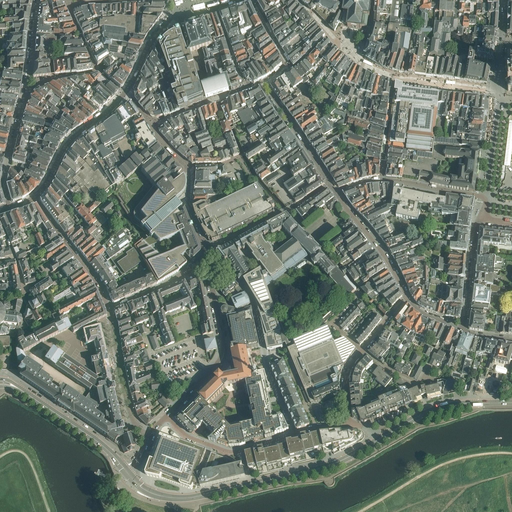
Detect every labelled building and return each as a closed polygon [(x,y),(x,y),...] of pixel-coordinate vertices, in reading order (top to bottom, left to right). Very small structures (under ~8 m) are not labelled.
[(15,0),(16,11),(30,10),(32,0),(15,0)] [(169,0),(171,2),(173,6),(173,11),(172,16),(168,19),(168,20),(169,25),(169,27),(171,33),(173,31),(178,30),(179,29),(178,24),(179,21),(180,20),(180,19),(182,12),(182,6),(182,5),(181,1),(180,0),(169,0)] [(270,11),(265,2),(264,0),(257,0),(264,12),(264,14),(270,11)] [(282,7),(280,1),(281,1),(280,0),(264,0),(265,2),(270,11),(276,7),(277,9),(278,11),(281,14),(283,17),(284,17),(287,21),(291,18),(289,17),(290,16),(286,12),(289,9),(285,5),(282,7)] [(295,2),(292,0),(290,0),(285,5),(289,9),(290,9),(289,8),(295,2)] [(312,0),(308,7),(312,10),(312,9),(313,11),(316,8),(317,5),(319,0),(312,0)] [(316,8),(314,11),(329,26),(335,16),(337,12),(339,9),(339,10),(341,7),(338,6),(339,2),(343,3),(343,0),(319,0),(317,5),(316,8)] [(345,0),(344,11),(343,12),(344,13),(343,21),(342,24),(348,25),(347,26),(349,27),(349,26),(360,28),(361,28),(362,26),(367,27),(368,16),(369,16),(369,14),(371,4),(371,2),(370,2),(370,0),(345,0)] [(382,0),(382,1),(381,5),(380,10),(385,11),(385,8),(386,8),(392,8),(392,0),(382,0)] [(392,0),(392,8),(391,12),(391,15),(390,22),(390,24),(394,24),(398,25),(400,10),(396,10),(397,0),(392,0)] [(407,21),(407,19),(408,7),(407,6),(405,6),(402,3),(402,0),(397,0),(396,10),(400,10),(398,25),(406,25),(406,21),(407,21)] [(416,30),(415,33),(421,34),(423,35),(424,33),(428,33),(434,34),(434,29),(427,28),(428,15),(427,15),(428,11),(431,11),(431,4),(429,4),(429,1),(428,1),(428,0),(420,0),(419,10),(419,11),(421,13),(421,14),(420,14),(419,22),(420,22),(420,24),(418,24),(418,31),(416,30)] [(451,35),(456,36),(457,30),(458,24),(458,20),(459,11),(460,3),(460,2),(459,0),(440,0),(439,12),(439,18),(435,18),(435,22),(434,29),(434,34),(434,36),(434,40),(433,39),(430,54),(429,54),(429,59),(435,59),(440,60),(442,61),(442,59),(445,59),(445,57),(446,53),(447,54),(450,38),(450,35),(451,35)] [(431,0),(431,4),(431,11),(435,11),(435,12),(439,12),(440,0),(431,0)] [(137,8),(136,13),(142,13),(142,14),(161,16),(163,10),(167,3),(167,2),(166,2),(151,3),(150,9),(143,9),(137,8)] [(289,9),(286,12),(290,16),(292,14),(299,6),(295,2),(289,8),(290,9),(289,9)] [(64,7),(62,3),(55,5),(50,6),(48,7),(48,12),(64,7)] [(245,5),(248,13),(249,13),(253,10),(250,3),(245,5)] [(239,18),(239,19),(240,21),(241,24),(239,24),(240,26),(239,26),(240,29),(241,31),(240,31),(242,36),(246,34),(248,34),(256,29),(254,25),(252,20),(251,20),(249,13),(248,13),(245,5),(235,9),(238,18),(239,18)] [(482,13),(482,14),(486,14),(493,14),(498,14),(499,5),(493,5),(488,5),(482,5),(482,13)] [(293,21),(296,18),(303,10),(299,6),(292,14),(290,16),(289,17),(291,18),(291,19),(293,21)] [(50,18),(50,16),(49,14),(48,12),(48,7),(39,7),(38,19),(45,20),(47,20),(51,20),(50,18)] [(48,12),(49,14),(50,16),(53,15),(67,12),(64,7),(48,12)] [(82,17),(84,22),(86,22),(87,24),(92,23),(93,22),(92,19),(88,7),(80,8),(82,13),(81,14),(82,17)] [(101,21),(101,18),(99,18),(96,18),(94,7),(88,7),(92,19),(93,22),(97,22),(99,21),(101,21)] [(270,11),(264,14),(266,18),(277,11),(276,10),(277,10),(277,9),(276,7),(270,11)] [(75,17),(81,14),(82,13),(80,8),(74,11),(73,13),(75,17)] [(380,10),(375,9),(374,14),(380,15),(382,16),(383,15),(388,15),(391,15),(391,12),(392,8),(386,8),(385,8),(385,11),(380,10)] [(232,19),(234,22),(235,27),(238,26),(238,27),(239,26),(240,26),(239,24),(241,24),(240,21),(239,19),(239,18),(238,18),(235,9),(229,10),(232,19)] [(4,18),(4,24),(6,24),(8,24),(27,22),(29,16),(30,10),(16,11),(15,11),(15,17),(8,18),(4,18)] [(222,21),(232,19),(229,10),(219,14),(222,21)] [(257,18),(253,10),(249,13),(251,20),(252,20),(257,18)] [(296,18),(293,21),(298,28),(300,26),(303,23),(305,22),(306,20),(309,15),(303,10),(296,18)] [(269,22),(279,16),(281,14),(278,11),(277,11),(266,18),(269,22)] [(343,15),(337,12),(335,16),(329,26),(335,31),(339,23),(340,20),(343,15)] [(283,17),(281,14),(279,16),(269,22),(268,22),(271,27),(281,20),(284,18),(283,17)] [(476,14),(476,17),(475,26),(475,27),(484,28),(497,29),(498,19),(498,14),(493,14),(486,14),(482,14),(476,14)] [(294,32),(298,36),(292,41),(293,42),(296,47),(298,45),(303,41),(307,38),(305,36),(304,35),(302,33),(306,30),(314,22),(309,15),(306,20),(305,22),(303,23),(300,26),(298,28),(294,32)] [(209,17),(213,29),(218,27),(214,16),(209,17)] [(130,18),(127,18),(123,18),(121,17),(115,17),(114,19),(107,20),(107,18),(101,18),(101,21),(99,21),(99,22),(99,24),(99,27),(99,28),(101,28),(101,27),(108,28),(115,29),(117,29),(125,30),(125,35),(129,36),(132,36),(137,37),(145,39),(145,38),(148,35),(149,33),(158,20),(156,20),(136,19),(130,18)] [(204,20),(211,40),(216,38),(215,34),(213,29),(209,17),(204,20)] [(252,20),(254,25),(256,29),(261,25),(257,18),(252,20)] [(284,18),(281,20),(271,27),(273,32),(285,23),(285,24),(287,22),(284,18)] [(238,26),(235,27),(234,22),(232,19),(222,21),(228,36),(239,32),(238,31),(239,30),(238,28),(238,27),(238,26)] [(294,32),(298,28),(293,21),(291,19),(287,22),(285,24),(285,23),(273,32),(276,38),(285,31),(285,32),(287,34),(290,31),(292,33),(294,32)] [(220,79),(219,77),(213,55),(220,53),(221,53),(218,44),(218,43),(214,44),(213,43),(212,43),(211,40),(204,20),(198,22),(198,21),(189,24),(189,25),(182,27),(183,28),(190,52),(203,48),(203,50),(206,60),(204,61),(210,82),(220,79)] [(28,22),(27,22),(8,24),(6,24),(6,29),(12,29),(13,30),(15,30),(15,35),(26,34),(28,22)] [(87,24),(86,22),(84,22),(78,25),(81,31),(88,27),(93,25),(93,22),(92,23),(87,24)] [(302,33),(304,35),(305,34),(306,35),(316,25),(314,22),(306,30),(302,33)] [(385,35),(386,32),(387,26),(379,24),(374,24),(374,23),(374,24),(373,30),(377,31),(377,32),(379,32),(379,34),(385,35)] [(83,35),(97,28),(99,27),(99,24),(93,25),(88,27),(81,31),(83,35)] [(388,33),(394,33),(394,35),(395,35),(395,38),(394,43),(393,46),(392,53),(390,61),(387,69),(392,71),(397,55),(398,51),(402,28),(399,28),(398,25),(394,24),(390,24),(389,24),(388,26),(388,33)] [(248,34),(246,34),(249,41),(251,40),(253,39),(252,37),(253,36),(263,30),(261,25),(256,29),(248,34)] [(307,38),(310,35),(318,28),(316,25),(306,35),(305,34),(304,35),(305,36),(307,38)] [(99,33),(99,28),(99,27),(97,28),(83,35),(84,39),(92,36),(99,33)] [(102,32),(102,35),(103,41),(101,41),(99,42),(101,45),(103,48),(108,48),(111,48),(111,47),(111,46),(112,42),(115,43),(119,43),(122,44),(127,45),(140,48),(142,44),(145,39),(137,37),(132,36),(129,36),(125,35),(125,30),(117,29),(115,29),(108,28),(101,27),(101,28),(102,32)] [(475,27),(474,34),(482,34),(484,34),(497,36),(497,29),(484,28),(475,27)] [(190,53),(190,52),(183,28),(180,29),(183,40),(188,54),(190,53)] [(300,48),(302,46),(304,48),(307,45),(306,44),(310,41),(321,31),(318,28),(310,35),(307,38),(303,41),(298,45),(300,47),(300,48)] [(397,55),(392,71),(399,72),(400,73),(405,53),(408,54),(408,51),(410,35),(411,30),(409,30),(402,28),(398,51),(397,55)] [(161,40),(159,44),(166,60),(166,62),(167,65),(170,73),(172,72),(173,77),(177,88),(172,90),(175,98),(180,110),(202,100),(203,100),(203,99),(204,98),(204,97),(203,96),(205,95),(204,90),(202,84),(201,84),(201,85),(200,85),(190,53),(188,54),(183,40),(180,29),(176,30),(173,31),(171,33),(170,33),(166,35),(164,38),(161,40)] [(266,35),(263,30),(253,36),(252,37),(253,39),(251,40),(252,42),(254,45),(255,44),(257,43),(255,41),(266,35)] [(224,37),(222,31),(219,31),(220,33),(215,34),(216,38),(217,40),(224,37)] [(240,31),(239,32),(228,36),(230,42),(243,37),(242,36),(240,31)] [(276,39),(280,45),(292,33),(290,31),(287,34),(285,32),(276,39)] [(321,31),(310,41),(306,44),(307,45),(311,50),(313,47),(318,42),(325,36),(321,31)] [(92,36),(84,39),(86,43),(97,40),(98,42),(99,42),(101,41),(103,41),(102,35),(102,32),(99,33),(92,36)] [(294,32),(292,33),(280,45),(283,49),(290,43),(292,41),(298,36),(294,32)] [(414,35),(414,39),(420,40),(420,41),(420,46),(417,59),(416,68),(414,75),(415,75),(425,76),(426,76),(427,65),(428,59),(429,59),(429,54),(430,54),(433,39),(427,39),(428,33),(424,33),(423,35),(421,34),(415,33),(414,35)] [(25,44),(26,34),(15,35),(10,35),(9,43),(7,43),(6,51),(25,50),(25,44)] [(230,42),(231,44),(232,47),(241,43),(243,42),(243,43),(248,41),(249,41),(246,34),(242,36),(243,37),(230,42)] [(255,44),(257,47),(269,39),(266,35),(255,41),(257,43),(255,44)] [(378,37),(371,36),(370,35),(368,42),(378,45),(379,39),(384,41),(384,38),(378,36),(378,37)] [(35,49),(35,53),(49,54),(51,54),(51,48),(54,48),(55,42),(56,42),(56,37),(36,36),(36,40),(36,44),(35,49)] [(70,37),(59,37),(59,43),(63,43),(63,44),(64,56),(64,61),(64,62),(74,62),(74,60),(72,60),(72,58),(70,58),(70,56),(74,56),(80,55),(86,55),(84,49),(82,49),(81,47),(83,47),(81,43),(80,41),(72,42),(70,37)] [(269,39),(257,47),(260,51),(263,49),(263,50),(273,44),(272,43),(270,40),(269,39)] [(409,57),(412,57),(411,60),(408,74),(414,75),(416,68),(417,59),(420,46),(420,41),(420,40),(414,39),(414,42),(411,42),(409,51),(408,56),(409,57)] [(248,52),(252,50),(253,50),(257,47),(255,44),(254,45),(252,42),(251,40),(249,41),(248,41),(243,43),(243,42),(241,43),(232,47),(234,53),(244,49),(246,48),(248,52)] [(321,55),(331,44),(327,40),(316,51),(321,55)] [(382,46),(381,48),(388,51),(388,50),(389,45),(390,43),(387,42),(384,41),(383,41),(382,46)] [(98,42),(88,47),(90,51),(101,45),(99,42),(98,42)] [(126,51),(138,53),(140,48),(127,45),(122,44),(119,43),(115,43),(112,42),(111,46),(111,47),(111,48),(124,50),(125,49),(127,49),(126,51)] [(293,49),(296,47),(293,42),(289,46),(283,50),(285,53),(291,49),(292,50),(293,49)] [(364,55),(364,56),(364,57),(365,57),(365,58),(366,58),(375,64),(379,54),(379,53),(381,48),(382,46),(378,45),(368,42),(368,43),(364,53),(364,54),(364,55)] [(495,46),(484,44),(484,45),(483,45),(483,44),(478,42),(476,49),(470,48),(470,51),(476,52),(474,61),(476,62),(476,60),(475,60),(476,58),(491,61),(495,46)] [(386,55),(382,67),(387,69),(390,61),(392,53),(393,46),(394,43),(393,43),(393,44),(390,43),(389,45),(388,50),(388,51),(386,55)] [(166,62),(166,60),(159,44),(157,48),(156,48),(158,52),(163,61),(165,64),(166,66),(167,65),(166,62)] [(260,53),(262,55),(264,58),(275,48),(273,45),(273,44),(263,50),(263,49),(260,51),(260,53)] [(334,48),(331,44),(321,55),(325,59),(334,48)] [(467,67),(464,81),(487,85),(490,66),(473,63),(474,61),(476,52),(470,51),(461,49),(461,48),(461,47),(461,46),(460,46),(460,45),(459,45),(458,44),(457,44),(456,44),(455,45),(454,45),(454,46),(453,46),(453,47),(453,48),(452,53),(460,55),(469,56),(468,62),(467,67)] [(101,45),(90,51),(91,54),(97,51),(103,48),(101,45)] [(300,47),(298,45),(296,47),(293,49),(292,50),(291,49),(285,53),(287,56),(295,50),(300,47)] [(300,48),(302,50),(302,51),(305,55),(308,53),(304,48),(302,46),(300,48)] [(300,47),(295,50),(287,56),(290,60),(300,53),(302,51),(302,50),(300,48),(300,47)] [(103,48),(97,51),(91,54),(94,60),(106,53),(107,57),(108,55),(108,48),(103,48)] [(108,55),(107,57),(108,59),(115,60),(119,61),(125,64),(126,62),(134,63),(136,58),(138,53),(126,51),(127,49),(125,49),(124,50),(111,48),(108,48),(108,55)] [(165,72),(166,75),(166,76),(170,85),(172,90),(177,88),(173,77),(172,72),(170,73),(167,65),(166,66),(165,64),(163,61),(158,52),(156,48),(153,53),(162,66),(163,67),(165,72)] [(236,58),(249,53),(248,52),(246,48),(244,49),(234,53),(236,58)] [(261,65),(263,64),(277,53),(275,48),(264,58),(265,60),(263,61),(262,61),(262,60),(259,62),(261,65)] [(318,66),(317,66),(320,70),(322,71),(325,68),(327,66),(328,64),(329,63),(339,52),(338,51),(338,50),(336,48),(336,49),(334,48),(325,59),(324,60),(323,60),(321,63),(320,64),(318,66)] [(228,50),(221,53),(220,53),(222,59),(230,56),(229,51),(228,51),(228,50)] [(254,56),(255,56),(252,50),(248,52),(249,53),(250,59),(238,64),(240,70),(245,67),(248,67),(253,64),(251,60),(255,58),(254,56)] [(317,59),(321,63),(323,60),(324,60),(325,59),(321,55),(316,51),(315,52),(318,55),(318,56),(319,57),(317,59)] [(263,79),(265,78),(267,77),(257,63),(258,58),(262,55),(260,53),(259,54),(258,52),(255,53),(256,55),(255,56),(254,56),(255,58),(251,60),(253,64),(263,79)] [(318,66),(320,64),(321,63),(317,59),(319,57),(318,56),(318,55),(315,52),(310,57),(314,62),(318,66)] [(316,85),(312,90),(312,91),(314,94),(316,92),(317,93),(324,85),(320,81),(324,76),(328,71),(329,70),(330,68),(331,67),(332,66),(342,54),(339,52),(329,63),(328,64),(327,66),(325,68),(322,71),(318,77),(316,80),(313,82),(316,85)] [(34,64),(49,65),(49,54),(35,53),(34,64)] [(100,63),(103,62),(108,59),(107,57),(106,53),(94,60),(97,66),(100,63)] [(156,67),(156,68),(157,68),(158,69),(159,72),(160,74),(165,72),(163,67),(162,66),(153,53),(150,59),(153,63),(156,67)] [(236,58),(238,64),(250,59),(249,53),(236,58)] [(266,68),(267,67),(269,66),(270,67),(274,63),(279,57),(277,53),(263,64),(266,68)] [(300,53),(290,60),(293,65),(297,62),(297,61),(300,59),(302,57),(300,53)] [(379,54),(375,64),(377,64),(378,65),(379,66),(381,67),(382,67),(386,55),(379,53),(379,54)] [(446,62),(443,78),(453,79),(458,58),(451,57),(452,55),(447,54),(446,53),(445,57),(445,59),(446,59),(446,62)] [(342,72),(349,61),(342,54),(332,66),(331,67),(330,68),(329,70),(324,76),(327,78),(329,75),(330,76),(326,82),(333,87),(335,85),(338,87),(339,86),(340,83),(340,84),(343,78),(343,77),(340,75),(342,72)] [(261,65),(259,62),(262,60),(264,58),(262,55),(258,58),(257,63),(267,77),(270,74),(266,68),(263,64),(261,65)] [(458,66),(455,79),(459,80),(462,66),(467,67),(468,62),(469,56),(460,55),(458,66)] [(4,69),(4,70),(8,71),(13,71),(13,66),(14,67),(15,66),(15,65),(18,64),(23,64),(24,57),(8,58),(7,58),(7,62),(7,64),(7,69),(4,69)] [(310,57),(306,60),(312,67),(313,67),(314,69),(317,66),(318,66),(314,62),(310,57)] [(113,64),(108,59),(103,62),(108,68),(113,64)] [(108,68),(103,73),(107,77),(116,68),(119,64),(122,66),(124,68),(131,71),(134,63),(126,62),(125,64),(119,61),(115,60),(108,59),(113,64),(108,68)] [(155,74),(156,76),(160,74),(159,72),(158,69),(157,68),(156,68),(156,67),(153,63),(150,59),(148,63),(148,64),(155,73),(155,74)] [(428,59),(427,65),(426,76),(431,77),(435,59),(429,59),(428,59)] [(440,60),(435,59),(431,77),(437,77),(440,60)] [(446,59),(445,59),(442,59),(442,61),(440,60),(437,77),(443,78),(446,62),(446,59)] [(77,60),(74,60),(74,62),(75,62),(76,73),(80,72),(84,72),(92,70),(92,69),(91,65),(85,65),(85,66),(80,67),(79,67),(78,67),(78,66),(79,66),(78,63),(77,60)] [(302,64),(310,73),(312,75),(314,77),(316,80),(318,77),(317,77),(322,71),(320,70),(317,66),(314,69),(313,67),(312,67),(306,60),(302,64)] [(352,63),(349,61),(342,72),(340,75),(343,77),(346,74),(352,63)] [(69,70),(71,70),(71,73),(76,72),(76,73),(75,62),(74,62),(64,62),(65,73),(70,73),(69,70)] [(346,74),(343,77),(343,78),(340,84),(340,83),(339,86),(342,88),(344,85),(345,83),(346,82),(347,80),(355,65),(352,63),(346,74)] [(49,71),(49,65),(34,64),(33,77),(50,75),(49,71)] [(124,68),(122,66),(119,64),(116,68),(118,71),(119,69),(129,75),(131,71),(124,68)] [(154,81),(156,84),(158,86),(157,87),(159,91),(161,93),(163,92),(164,91),(162,88),(159,81),(158,80),(155,74),(155,73),(148,64),(146,68),(154,81)] [(245,67),(249,73),(251,72),(258,82),(263,79),(253,64),(248,67),(245,67)] [(302,64),(298,67),(308,78),(310,80),(311,79),(313,82),(316,80),(314,77),(312,75),(310,73),(302,64)] [(351,84),(359,68),(355,65),(347,80),(346,82),(345,83),(344,85),(342,88),(337,99),(344,102),(349,88),(351,84)] [(225,69),(226,75),(235,72),(233,67),(225,69)] [(293,70),(302,79),(304,82),(303,82),(305,84),(306,83),(312,90),(316,85),(313,82),(311,79),(310,80),(308,78),(298,67),(293,70)] [(116,76),(117,74),(119,72),(118,71),(116,68),(107,77),(111,80),(116,76)] [(154,81),(146,68),(142,75),(152,90),(157,87),(158,86),(156,84),(154,81)] [(349,88),(344,102),(348,104),(349,104),(349,103),(351,103),(352,100),(353,96),(355,90),(356,86),(362,70),(359,68),(351,84),(349,88)] [(127,79),(129,75),(119,69),(118,71),(119,72),(117,74),(122,78),(123,76),(127,79)] [(302,89),(299,91),(301,94),(305,92),(307,95),(312,91),(312,90),(306,83),(305,84),(303,82),(304,82),(302,79),(293,70),(289,73),(302,89)] [(367,73),(362,70),(356,86),(355,90),(359,92),(360,92),(360,91),(361,89),(367,73)] [(170,85),(166,76),(166,75),(165,72),(160,74),(162,79),(162,80),(165,87),(170,85)] [(238,77),(235,72),(226,75),(229,81),(238,77)] [(247,80),(254,83),(258,82),(251,72),(249,73),(243,75),(247,80)] [(294,89),(296,92),(298,96),(301,94),(299,91),(302,89),(289,73),(285,76),(294,89)] [(360,91),(360,92),(358,98),(354,111),(359,113),(362,114),(363,108),(363,104),(365,98),(366,97),(367,93),(372,76),(367,73),(361,89),(360,91)] [(2,74),(2,76),(1,80),(21,83),(22,77),(3,74),(2,74)] [(94,83),(95,82),(100,77),(97,74),(90,76),(94,83)] [(124,84),(127,79),(123,76),(122,78),(117,74),(116,76),(119,79),(118,81),(124,84)] [(154,97),(156,96),(152,90),(142,75),(140,80),(150,94),(154,97)] [(206,99),(224,93),(229,91),(231,90),(232,90),(231,86),(229,81),(226,75),(219,77),(220,79),(210,82),(206,83),(206,82),(205,82),(206,83),(202,84),(204,90),(205,95),(206,99)] [(90,76),(84,77),(87,82),(91,85),(92,85),(94,83),(90,76)] [(120,87),(121,87),(124,84),(118,81),(119,79),(116,76),(111,80),(120,87)] [(288,88),(292,94),(296,92),(294,89),(285,76),(281,79),(288,88)] [(368,109),(370,101),(370,99),(371,96),(374,86),(376,78),(372,76),(367,93),(366,97),(365,98),(363,104),(363,108),(365,109),(365,110),(366,110),(367,109),(368,109)] [(87,82),(84,77),(75,78),(74,78),(87,88),(90,90),(92,92),(96,88),(95,88),(92,85),(91,85),(87,82)] [(95,88),(98,84),(99,85),(100,84),(100,85),(103,87),(104,89),(109,84),(100,77),(95,82),(94,83),(92,85),(95,88)] [(229,81),(231,86),(241,82),(238,77),(229,81)] [(370,99),(370,101),(375,102),(376,98),(376,97),(377,96),(381,79),(376,77),(376,78),(374,86),(371,96),(370,99)] [(74,78),(68,80),(71,82),(70,83),(75,87),(77,89),(78,88),(83,92),(86,94),(90,90),(87,88),(74,78)] [(292,94),(288,88),(281,79),(277,82),(283,90),(285,93),(286,94),(288,97),(292,94)] [(376,97),(376,98),(382,100),(382,98),(382,97),(383,94),(384,89),(386,80),(381,79),(377,96),(376,97)] [(0,86),(0,87),(8,88),(20,89),(21,83),(8,81),(1,80),(0,84),(0,86)] [(68,80),(60,81),(67,87),(70,89),(68,93),(70,94),(71,93),(75,87),(70,83),(71,82),(68,80)] [(137,85),(137,86),(141,90),(139,93),(145,99),(150,94),(140,80),(138,81),(137,83),(137,85)] [(172,90),(170,85),(165,87),(162,80),(159,81),(162,88),(164,91),(163,92),(164,94),(163,95),(165,101),(165,102),(167,106),(170,114),(176,112),(171,99),(175,98),(172,90)] [(386,80),(384,89),(383,94),(389,95),(391,85),(391,81),(386,80)] [(67,87),(60,81),(55,83),(62,89),(64,90),(68,93),(70,89),(67,87)] [(277,82),(274,84),(280,92),(283,90),(277,82)] [(55,83),(49,85),(59,93),(62,89),(55,83)] [(103,87),(100,85),(100,84),(99,85),(98,84),(95,88),(96,88),(97,89),(110,100),(114,97),(114,96),(104,89),(103,87)] [(104,89),(114,96),(118,92),(109,84),(104,89)] [(274,84),(271,86),(276,94),(280,92),(274,84)] [(59,93),(49,85),(44,87),(54,95),(60,100),(62,99),(63,97),(59,93)] [(407,144),(406,148),(431,152),(433,136),(434,137),(434,136),(435,134),(437,117),(438,109),(437,109),(439,93),(431,91),(414,89),(413,89),(410,88),(409,87),(407,87),(406,87),(402,87),(398,85),(397,85),(396,91),(394,107),(394,109),(395,110),(394,112),(393,112),(393,113),(393,120),(392,120),(393,121),(393,124),(392,124),(392,125),(391,133),(391,134),(392,134),(391,137),(390,137),(390,138),(390,142),(392,142),(393,142),(404,144),(404,143),(406,133),(408,133),(407,144)] [(136,99),(136,100),(140,104),(145,99),(139,93),(141,90),(137,86),(135,92),(135,93),(136,98),(136,99)] [(47,96),(48,97),(49,98),(52,100),(57,104),(59,105),(61,103),(64,105),(65,104),(62,101),(60,100),(54,95),(44,87),(38,89),(47,96)] [(98,104),(92,99),(86,94),(83,92),(78,88),(77,89),(75,87),(71,93),(70,94),(73,96),(78,100),(81,101),(82,99),(89,104),(90,103),(91,104),(98,111),(102,107),(98,104)] [(252,90),(255,98),(263,94),(259,87),(252,90)] [(92,92),(93,93),(106,104),(110,100),(97,89),(96,88),(92,92)] [(44,101),(47,98),(47,96),(38,89),(34,92),(43,100),(44,101)] [(73,96),(70,94),(68,93),(64,90),(62,89),(59,93),(63,97),(64,96),(70,100),(77,105),(91,117),(95,113),(87,106),(82,102),(81,101),(78,100),(73,96)] [(98,104),(102,107),(106,104),(93,93),(92,92),(90,90),(86,94),(92,99),(98,104)] [(43,100),(34,92),(30,97),(39,103),(40,104),(41,104),(42,105),(45,107),(47,104),(47,103),(46,102),(45,101),(44,101),(43,100)] [(247,108),(252,105),(250,101),(251,101),(247,92),(243,94),(247,108)] [(292,94),(288,97),(281,102),(283,104),(284,106),(287,104),(297,97),(298,96),(296,92),(292,94)] [(298,96),(297,97),(287,104),(284,106),(287,110),(308,96),(307,95),(305,92),(301,94),(298,96)] [(278,97),(281,102),(288,97),(286,94),(285,93),(278,97)] [(438,111),(437,116),(442,117),(442,116),(447,117),(449,104),(451,95),(439,93),(437,109),(438,109),(438,111)] [(0,101),(16,102),(18,96),(7,95),(0,95),(0,94),(0,101)] [(143,108),(144,108),(147,104),(154,97),(150,94),(146,98),(145,99),(140,104),(139,104),(140,104),(139,105),(143,108)] [(243,94),(238,96),(242,111),(247,108),(243,94)] [(251,101),(250,101),(252,105),(265,98),(263,94),(255,98),(251,101)] [(162,110),(163,115),(164,116),(170,114),(167,106),(165,102),(165,101),(163,95),(157,97),(160,101),(158,103),(159,105),(160,107),(162,110)] [(459,122),(453,121),(454,112),(456,104),(456,95),(451,95),(449,104),(447,117),(446,122),(453,123),(452,126),(452,127),(452,129),(456,129),(456,126),(458,126),(457,130),(458,130),(462,130),(464,131),(482,133),(485,133),(486,127),(469,125),(469,121),(467,121),(465,119),(459,118),(459,121),(459,122)] [(454,112),(453,118),(457,119),(456,121),(457,121),(459,121),(459,118),(459,115),(460,111),(460,110),(462,95),(456,95),(456,104),(454,112)] [(156,96),(154,97),(147,104),(144,108),(143,108),(146,112),(153,106),(155,104),(155,103),(157,102),(158,103),(160,101),(157,97),(156,96)] [(239,112),(242,111),(238,96),(233,98),(238,112),(239,112)] [(290,114),(311,101),(308,96),(287,110),(290,114)] [(330,100),(327,105),(332,108),(334,104),(335,103),(334,102),(336,98),(333,96),(332,98),(330,100)] [(459,115),(459,118),(465,119),(466,115),(467,109),(468,108),(468,104),(469,103),(470,96),(466,96),(465,104),(464,107),(463,107),(463,110),(462,115),(459,115)] [(468,108),(467,109),(478,110),(479,97),(470,96),(469,103),(468,104),(468,108)] [(40,104),(39,103),(30,97),(28,103),(30,104),(37,108),(43,111),(43,110),(44,108),(45,107),(42,105),(41,104),(40,104)] [(180,110),(175,98),(171,99),(176,112),(180,110)] [(237,112),(238,112),(233,98),(227,101),(232,121),(233,123),(240,120),(236,112),(237,112)] [(269,103),(265,98),(252,105),(247,108),(242,111),(239,112),(238,112),(237,112),(239,117),(242,122),(261,110),(269,105),(269,103)] [(376,98),(375,102),(375,104),(378,104),(377,106),(380,107),(381,103),(388,104),(389,99),(382,98),(382,100),(376,98)] [(74,109),(87,120),(91,117),(77,105),(70,100),(69,101),(67,104),(70,106),(72,107),(74,109)] [(0,107),(14,110),(16,102),(0,101),(0,107)] [(222,102),(221,103),(228,121),(228,122),(232,121),(227,101),(222,102)] [(305,111),(306,110),(314,105),(311,101),(290,114),(293,118),(305,111)] [(375,102),(370,101),(368,109),(368,110),(367,115),(366,121),(370,123),(371,117),(373,112),(373,111),(375,104),(375,102)] [(162,110),(160,107),(159,105),(158,103),(157,102),(155,103),(155,104),(153,106),(155,108),(155,109),(157,109),(157,111),(153,114),(152,114),(150,115),(150,116),(151,116),(151,117),(152,117),(153,117),(156,118),(163,115),(162,110)] [(26,108),(39,115),(41,116),(45,117),(47,113),(47,112),(43,110),(43,111),(37,108),(30,104),(28,103),(26,108)] [(65,104),(64,105),(65,105),(69,108),(71,109),(73,111),(70,114),(83,123),(87,120),(74,109),(72,107),(70,106),(67,104),(66,103),(65,104)] [(90,103),(89,104),(87,106),(95,113),(98,111),(91,104),(90,103)] [(130,112),(130,111),(135,109),(130,103),(129,103),(127,104),(126,105),(130,112)] [(331,113),(333,111),(335,109),(332,108),(327,105),(325,103),(324,104),(331,113)] [(58,117),(61,120),(75,129),(78,126),(59,112),(55,108),(54,108),(49,104),(46,109),(58,117)] [(377,106),(378,104),(375,104),(373,111),(373,112),(386,115),(387,110),(387,109),(380,107),(377,106)] [(131,123),(133,122),(135,121),(134,118),(130,112),(126,105),(123,108),(131,123)] [(216,105),(211,106),(215,120),(216,124),(220,122),(216,105)] [(248,130),(257,124),(275,113),(269,105),(261,110),(242,122),(244,125),(248,130)] [(317,108),(314,105),(306,110),(305,111),(293,118),(296,122),(302,118),(303,118),(306,116),(309,114),(314,110),(317,108)] [(149,115),(150,115),(152,114),(153,114),(157,111),(157,109),(155,109),(155,108),(153,106),(146,112),(149,115)] [(215,120),(211,106),(207,108),(211,121),(212,125),(216,124),(215,120)] [(0,150),(4,152),(7,141),(8,136),(9,131),(10,125),(12,120),(13,115),(14,110),(0,107),(0,150)] [(44,118),(46,118),(45,117),(41,116),(39,115),(26,108),(25,113),(40,119),(41,119),(42,118),(44,119),(44,118)] [(58,117),(46,109),(44,108),(43,110),(47,112),(47,113),(45,117),(46,118),(52,121),(71,132),(75,129),(61,120),(58,117)] [(78,126),(83,123),(70,114),(62,108),(59,112),(78,126)] [(123,123),(125,125),(127,124),(127,125),(131,123),(123,108),(117,112),(123,123)] [(212,125),(211,121),(207,108),(202,110),(208,126),(212,125)] [(130,112),(134,118),(134,117),(139,114),(135,109),(130,111),(130,112)] [(345,114),(339,112),(335,109),(333,111),(340,116),(341,115),(344,120),(334,125),(332,121),(330,123),(320,129),(306,138),(310,143),(324,135),(331,131),(339,127),(341,125),(346,125),(348,114),(345,114)] [(186,115),(189,120),(193,118),(194,118),(197,117),(202,115),(201,110),(196,112),(196,111),(191,113),(186,115)] [(303,118),(302,118),(296,122),(303,132),(316,123),(318,122),(314,116),(316,114),(314,110),(309,114),(306,116),(303,118)] [(123,123),(117,112),(113,116),(120,127),(124,134),(128,131),(125,125),(123,123)] [(386,115),(373,112),(371,117),(385,122),(386,115)] [(25,113),(24,116),(36,122),(39,122),(40,119),(25,113)] [(278,118),(275,113),(257,124),(248,130),(247,130),(251,136),(267,126),(278,118)] [(316,123),(303,132),(306,138),(320,129),(330,123),(327,119),(330,117),(329,114),(326,116),(324,118),(318,122),(316,123)] [(179,131),(186,129),(187,130),(189,134),(195,131),(194,130),(193,128),(193,127),(189,120),(186,115),(180,117),(178,118),(176,119),(172,120),(178,129),(179,131)] [(202,150),(207,148),(207,150),(208,151),(209,154),(210,153),(214,152),(213,150),(212,148),(212,147),(209,137),(205,123),(202,115),(197,117),(194,118),(195,122),(197,121),(198,126),(200,126),(201,129),(203,133),(195,136),(198,146),(201,145),(202,150)] [(487,116),(466,115),(465,119),(467,121),(469,121),(487,123),(487,116)] [(24,116),(22,123),(32,126),(38,128),(39,122),(36,122),(24,116)] [(120,127),(113,116),(104,122),(127,160),(134,154),(135,153),(124,134),(120,127)] [(385,122),(371,117),(370,123),(385,128),(385,122)] [(127,124),(125,125),(128,131),(144,123),(141,118),(135,121),(133,122),(131,123),(127,125),(127,124)] [(270,146),(290,133),(286,128),(278,118),(267,126),(251,136),(248,139),(251,144),(253,143),(254,143),(258,140),(261,144),(262,143),(266,149),(270,146)] [(349,118),(347,123),(348,123),(353,124),(353,126),(354,126),(355,125),(354,125),(356,120),(349,118)] [(43,130),(63,139),(71,132),(52,121),(47,130),(42,128),(44,123),(41,121),(41,119),(40,119),(39,122),(38,128),(43,130)] [(178,129),(172,120),(168,123),(174,130),(176,133),(179,131),(178,129)] [(228,121),(220,124),(224,136),(232,133),(229,124),(228,122),(228,121)] [(114,151),(121,164),(121,165),(126,161),(127,160),(104,122),(100,125),(109,143),(112,147),(114,151)] [(22,123),(21,126),(35,130),(37,131),(38,128),(32,126),(22,123)] [(128,131),(124,134),(135,153),(134,154),(135,156),(138,159),(147,151),(148,150),(156,143),(153,139),(154,139),(154,138),(154,137),(154,136),(153,136),(152,136),(151,136),(147,130),(144,123),(141,124),(128,131)] [(160,129),(159,130),(160,132),(164,136),(164,137),(170,133),(174,130),(168,123),(165,126),(161,128),(160,129)] [(100,125),(93,130),(101,144),(105,151),(107,153),(110,151),(111,153),(114,151),(112,147),(109,143),(100,125)] [(369,125),(368,129),(367,131),(369,132),(370,132),(377,134),(378,128),(373,127),(373,126),(372,126),(371,125),(369,125)] [(21,126),(20,129),(32,132),(34,133),(36,134),(41,136),(41,135),(42,136),(43,133),(42,133),(37,131),(35,130),(21,126)] [(45,134),(44,137),(59,143),(63,139),(43,130),(38,128),(37,131),(42,133),(43,133),(45,134)] [(20,129),(18,135),(28,138),(31,139),(31,137),(31,136),(32,132),(20,129)] [(452,129),(451,135),(450,139),(457,140),(460,140),(480,143),(484,143),(485,138),(467,136),(457,135),(455,135),(456,129),(452,129)] [(93,130),(88,134),(102,157),(110,170),(110,171),(121,164),(114,151),(111,153),(110,151),(107,153),(105,151),(101,144),(93,130)] [(164,137),(165,138),(168,141),(177,135),(176,133),(174,130),(170,133),(164,137)] [(341,133),(337,137),(338,138),(343,136),(343,140),(343,141),(344,143),(347,144),(348,143),(360,147),(364,148),(365,145),(366,143),(365,143),(367,137),(365,136),(360,135),(348,131),(345,130),(344,130),(342,133),(341,133)] [(458,130),(457,130),(457,135),(467,136),(485,138),(485,133),(482,133),(464,131),(462,130),(458,130)] [(383,137),(377,134),(370,132),(369,132),(367,131),(366,132),(366,134),(365,136),(367,137),(382,141),(383,137)] [(179,143),(183,140),(179,133),(177,135),(168,141),(174,147),(179,143)] [(217,148),(228,144),(229,146),(233,156),(240,153),(232,133),(225,136),(219,138),(219,137),(212,140),(215,147),(216,146),(217,148)] [(270,146),(266,149),(261,152),(264,156),(266,155),(267,154),(273,151),(274,150),(293,137),(290,133),(270,146)] [(31,137),(31,139),(57,148),(59,143),(44,137),(41,136),(36,134),(35,137),(31,136),(31,137)] [(97,160),(105,172),(113,185),(116,183),(116,182),(110,172),(110,171),(110,170),(102,157),(88,134),(82,138),(92,153),(94,156),(97,160)] [(29,144),(30,142),(28,141),(28,138),(18,135),(17,140),(25,143),(29,144)] [(326,138),(324,135),(310,143),(315,151),(327,143),(325,139),(326,138)] [(186,145),(193,142),(189,136),(183,140),(186,144),(186,145)] [(296,141),(293,137),(274,150),(277,155),(296,141)] [(319,156),(330,150),(333,148),(342,142),(341,141),(340,142),(337,137),(327,143),(315,151),(319,156)] [(368,143),(381,148),(382,141),(367,137),(365,143),(366,143),(365,145),(367,146),(368,143)] [(78,142),(88,153),(90,156),(91,155),(92,155),(93,157),(94,156),(92,153),(82,138),(78,142)] [(30,142),(29,144),(33,145),(55,153),(57,148),(31,139),(30,142)] [(13,156),(12,161),(22,164),(24,165),(26,159),(25,159),(27,154),(25,154),(23,153),(24,148),(24,147),(25,143),(17,140),(14,151),(13,156)] [(186,144),(183,140),(179,143),(174,147),(178,151),(178,152),(183,147),(186,144)] [(245,155),(248,160),(261,152),(266,149),(262,143),(261,144),(258,140),(254,143),(257,147),(245,155)] [(277,155),(274,157),(268,161),(268,162),(271,166),(299,147),(296,141),(277,155)] [(94,156),(93,157),(92,155),(91,155),(90,156),(88,153),(78,142),(74,145),(88,158),(92,163),(98,171),(110,187),(113,185),(105,172),(97,160),(94,156)] [(184,157),(190,151),(196,148),(196,146),(195,145),(193,142),(186,145),(186,144),(183,147),(178,152),(184,157)] [(333,148),(330,150),(319,156),(322,162),(335,154),(336,154),(333,150),(344,143),(343,142),(342,142),(333,148)] [(29,144),(25,143),(24,147),(24,148),(52,158),(55,153),(33,145),(29,144)] [(160,165),(168,157),(156,143),(148,150),(147,151),(160,165)] [(367,146),(366,148),(366,149),(381,154),(381,148),(368,143),(367,146)] [(74,145),(71,150),(86,163),(95,174),(98,171),(92,163),(88,158),(74,145)] [(303,152),(299,147),(271,166),(275,171),(276,170),(283,165),(303,152)] [(450,178),(449,187),(449,188),(474,192),(476,178),(477,174),(479,152),(480,148),(479,148),(480,148),(471,147),(470,151),(446,149),(446,151),(445,151),(443,152),(443,154),(444,156),(445,156),(445,157),(452,158),(462,159),(461,167),(459,167),(458,177),(451,176),(450,177),(458,178),(458,179),(450,178)] [(23,153),(25,154),(27,154),(27,155),(49,163),(52,158),(24,148),(23,153)] [(204,163),(201,155),(196,148),(190,151),(184,157),(185,157),(187,160),(192,164),(203,163),(204,163)] [(389,148),(389,153),(407,156),(416,157),(418,151),(408,150),(408,151),(389,148)] [(358,152),(357,154),(358,154),(358,155),(364,156),(365,157),(372,158),(374,159),(380,160),(381,155),(368,151),(363,149),(361,153),(359,152),(358,152)] [(71,150),(68,154),(80,164),(82,167),(86,163),(71,150)] [(264,156),(262,158),(265,163),(268,161),(274,157),(271,153),(275,151),(274,150),(273,151),(267,154),(266,155),(264,156)] [(171,185),(166,179),(169,176),(165,172),(160,165),(147,151),(138,159),(135,156),(118,170),(125,179),(140,167),(142,170),(141,171),(153,186),(135,209),(134,211),(134,213),(134,216),(135,218),(137,219),(142,224),(141,225),(143,228),(145,225),(152,234),(149,236),(150,237),(143,241),(142,239),(134,246),(143,261),(151,274),(157,284),(164,280),(178,272),(178,271),(186,265),(180,258),(184,254),(190,260),(198,253),(198,252),(199,252),(199,251),(199,250),(199,249),(199,248),(183,209),(182,209),(180,207),(181,207),(181,206),(180,207),(175,201),(176,200),(175,200),(174,200),(179,196),(181,194),(182,193),(183,191),(184,189),(184,187),(184,184),(184,182),(184,180),(183,178),(182,176),(171,185)] [(211,162),(210,159),(209,156),(209,154),(208,151),(201,155),(204,163),(211,162)] [(219,157),(220,162),(221,162),(226,160),(230,158),(227,151),(223,152),(223,151),(218,153),(219,157)] [(306,157),(303,152),(283,165),(283,166),(288,163),(294,171),(289,175),(292,178),(293,178),(293,179),(311,166),(306,157)] [(210,159),(211,162),(218,162),(220,162),(219,157),(218,158),(215,158),(214,154),(211,156),(210,153),(209,154),(209,156),(210,159)] [(418,158),(416,157),(407,156),(389,153),(388,158),(398,159),(399,159),(402,160),(417,162),(418,158)] [(27,155),(27,154),(25,159),(26,159),(28,160),(27,161),(47,168),(49,163),(27,155)] [(68,154),(65,158),(79,169),(79,170),(82,167),(80,164),(68,154)] [(322,162),(325,166),(338,158),(335,154),(322,162)] [(339,157),(338,158),(325,166),(328,171),(330,175),(331,175),(346,167),(346,166),(344,167),(341,161),(342,161),(347,158),(344,154),(339,157)] [(170,158),(168,157),(160,165),(165,172),(174,162),(170,158)] [(65,158),(62,164),(98,198),(101,195),(110,187),(98,171),(95,174),(86,163),(82,167),(84,169),(81,172),(79,170),(79,169),(65,158)] [(254,170),(257,175),(266,169),(263,164),(264,163),(261,158),(258,161),(261,165),(257,168),(256,168),(254,170)] [(359,159),(356,160),(357,165),(358,169),(357,169),(360,180),(367,178),(365,168),(365,164),(360,165),(359,159)] [(342,177),(349,173),(350,173),(352,172),(352,171),(354,170),(353,167),(352,166),(357,165),(356,160),(351,163),(351,164),(347,166),(346,166),(346,167),(331,175),(334,180),(342,177)] [(47,168),(27,161),(26,165),(30,166),(30,168),(45,173),(47,168)] [(181,169),(174,162),(165,172),(169,176),(171,179),(178,173),(181,169)] [(24,179),(28,184),(33,190),(39,184),(25,176),(26,175),(23,174),(24,171),(24,170),(26,165),(24,165),(22,164),(17,174),(17,173),(16,174),(18,176),(19,175),(21,178),(23,179),(24,179)] [(62,164),(59,169),(76,187),(84,196),(86,197),(92,204),(96,208),(98,206),(101,203),(101,202),(99,200),(99,199),(98,198),(62,164)] [(26,165),(24,170),(24,171),(27,173),(42,179),(45,173),(30,168),(30,166),(26,165)] [(216,179),(215,178),(215,176),(218,176),(218,177),(220,177),(221,176),(221,175),(227,174),(225,165),(221,166),(220,166),(221,172),(218,172),(197,174),(196,177),(196,183),(195,189),(212,189),(212,184),(214,184),(216,182),(216,179)] [(316,174),(311,166),(293,179),(284,185),(295,201),(296,202),(301,200),(324,184),(320,179),(317,174),(316,174)] [(266,169),(257,175),(262,180),(264,178),(271,174),(267,168),(266,169)] [(10,169),(8,173),(12,178),(13,180),(17,177),(19,180),(21,178),(19,175),(18,176),(16,174),(17,173),(10,169)] [(59,169),(57,174),(72,190),(76,187),(59,169)] [(116,169),(110,172),(116,182),(118,181),(119,181),(121,178),(116,169)] [(271,174),(264,178),(268,184),(280,175),(276,170),(275,171),(271,174)] [(24,171),(23,174),(26,175),(25,176),(39,184),(40,183),(42,179),(27,173),(24,171)] [(426,177),(428,178),(431,178),(430,182),(429,183),(446,187),(449,187),(450,178),(450,177),(451,176),(438,173),(437,176),(431,175),(429,174),(427,174),(419,172),(419,176),(426,177)] [(12,202),(17,201),(14,191),(18,190),(17,185),(15,183),(14,181),(13,180),(11,178),(8,173),(6,185),(11,201),(12,202)] [(342,177),(334,180),(336,183),(340,181),(343,180),(344,179),(348,178),(348,177),(350,177),(349,173),(342,177)] [(57,174),(55,179),(71,195),(79,203),(80,202),(86,197),(84,196),(76,187),(72,190),(57,174)] [(20,182),(19,180),(17,177),(13,180),(14,181),(15,183),(18,182),(19,184),(17,185),(18,190),(22,199),(28,195),(20,183),(20,182)] [(28,195),(29,194),(33,190),(28,184),(24,179),(20,182),(20,183),(28,195)] [(75,210),(78,207),(69,197),(71,195),(55,179),(52,184),(72,208),(73,207),(75,210)] [(65,208),(66,207),(69,210),(72,208),(52,184),(50,189),(63,205),(65,208)] [(393,205),(393,204),(390,184),(384,184),(387,198),(390,197),(390,201),(387,202),(389,206),(392,205),(393,205)] [(216,204),(214,205),(205,210),(205,211),(210,220),(211,223),(212,223),(213,225),(212,226),(213,227),(211,228),(214,235),(216,233),(219,239),(223,238),(226,236),(233,233),(237,231),(238,231),(242,229),(243,228),(243,229),(247,227),(254,223),(254,224),(257,222),(257,221),(258,221),(259,221),(262,219),(263,218),(263,219),(267,217),(274,213),(272,208),(274,207),(272,202),(270,203),(266,195),(257,185),(217,204),(216,204)] [(404,187),(394,185),(393,204),(393,205),(392,205),(389,206),(386,207),(378,210),(364,218),(375,231),(384,243),(392,240),(394,239),(419,230),(418,221),(419,218),(420,213),(417,212),(419,205),(431,207),(431,210),(431,211),(442,213),(442,215),(456,217),(456,210),(444,209),(446,200),(430,197),(428,197),(424,196),(403,191),(404,187)] [(360,192),(361,196),(364,194),(366,199),(367,199),(366,196),(362,186),(358,188),(359,192),(360,192)] [(61,207),(63,205),(50,189),(47,192),(59,207),(60,208),(61,207)] [(318,195),(322,201),(326,198),(331,194),(330,192),(329,190),(328,191),(327,189),(322,192),(318,195)] [(356,194),(354,189),(343,193),(346,198),(356,194)] [(18,190),(14,191),(17,201),(22,199),(18,190)] [(58,208),(59,207),(47,192),(44,196),(55,210),(58,208)] [(356,194),(346,198),(348,200),(348,201),(349,202),(360,196),(361,196),(360,192),(359,192),(358,193),(356,194)] [(314,207),(318,211),(322,208),(322,207),(326,205),(334,198),(332,195),(331,194),(326,198),(322,201),(317,204),(314,207)] [(447,194),(446,200),(444,209),(459,211),(461,197),(447,194)] [(216,195),(211,195),(194,196),(193,204),(212,202),(216,201),(216,195)] [(316,196),(313,198),(317,204),(322,201),(318,195),(316,196)] [(50,214),(55,210),(44,196),(41,200),(41,201),(50,214)] [(360,196),(349,202),(352,206),(364,200),(361,196),(360,196)] [(355,210),(368,203),(367,202),(369,201),(368,200),(373,198),(372,197),(369,198),(367,199),(366,199),(364,200),(352,206),(355,210)] [(459,211),(472,213),(474,199),(461,197),(459,211)] [(307,203),(311,209),(312,209),(314,207),(317,204),(313,198),(307,203)] [(330,211),(338,204),(334,198),(326,205),(328,207),(330,211)] [(380,202),(378,198),(376,200),(374,200),(373,198),(368,200),(369,201),(367,202),(368,203),(355,210),(360,214),(380,203),(380,202)] [(82,205),(82,206),(90,214),(96,208),(92,204),(90,206),(86,202),(82,205)] [(109,202),(101,209),(105,213),(113,206),(109,202)] [(195,212),(195,215),(196,215),(205,211),(205,210),(214,205),(212,202),(193,204),(193,207),(195,212)] [(307,203),(301,207),(307,213),(311,209),(307,203)] [(364,218),(378,210),(380,210),(380,209),(379,209),(377,206),(381,204),(380,203),(360,214),(364,218)] [(36,204),(33,206),(40,221),(43,226),(48,233),(52,230),(47,223),(48,223),(36,204)] [(50,214),(65,234),(65,235),(73,228),(74,227),(68,219),(70,217),(63,210),(65,208),(63,205),(61,207),(60,208),(59,207),(58,208),(55,210),(50,214)] [(86,222),(92,217),(90,214),(82,206),(81,205),(78,207),(75,210),(78,213),(86,222)] [(41,224),(40,221),(33,206),(28,208),(36,227),(41,224)] [(305,222),(310,218),(307,213),(301,207),(296,210),(305,222)] [(32,230),(37,239),(41,247),(44,245),(40,236),(39,234),(37,230),(36,227),(28,208),(22,210),(32,230)] [(311,209),(307,213),(310,218),(316,213),(312,209),(311,209)] [(442,213),(442,215),(456,217),(455,221),(450,221),(449,225),(452,226),(456,226),(469,228),(472,213),(459,211),(444,209),(443,209),(442,213)] [(22,210),(17,211),(25,227),(25,228),(26,229),(27,231),(27,232),(32,230),(22,210)] [(16,233),(19,239),(19,240),(11,244),(12,246),(23,241),(24,242),(31,239),(27,232),(27,231),(26,229),(17,211),(11,213),(16,225),(19,231),(16,233)] [(210,220),(205,211),(196,215),(195,215),(198,221),(199,223),(200,225),(202,228),(205,234),(208,240),(209,239),(209,240),(211,239),(212,241),(212,242),(219,240),(219,239),(216,233),(214,235),(211,228),(213,227),(212,226),(213,225),(212,223),(211,223),(210,220)] [(9,228),(13,226),(16,225),(11,213),(5,216),(9,228)] [(276,220),(234,243),(235,245),(238,250),(242,248),(243,249),(244,249),(245,249),(245,248),(244,246),(246,245),(254,255),(252,256),(254,258),(259,264),(260,263),(266,272),(268,274),(266,275),(266,274),(263,275),(263,276),(262,276),(266,285),(272,281),(275,279),(306,256),(303,252),(302,250),(303,249),(304,249),(294,239),(274,254),(272,252),(274,250),(271,246),(269,244),(267,245),(264,241),(264,240),(262,237),(264,236),(265,238),(266,237),(267,237),(272,235),(275,233),(274,233),(284,228),(292,221),(291,219),(288,216),(286,214),(276,220)] [(19,240),(19,239),(16,233),(19,231),(16,225),(13,226),(9,228),(5,216),(0,217),(0,219),(5,230),(11,244),(19,240)] [(87,238),(84,235),(85,233),(88,237),(89,236),(99,227),(99,226),(106,220),(103,216),(101,217),(100,218),(96,221),(90,227),(84,232),(72,243),(76,248),(87,238)] [(86,222),(87,223),(90,227),(96,221),(92,217),(86,222)] [(341,225),(343,228),(345,231),(353,225),(349,219),(341,225)] [(321,326),(325,322),(332,316),(348,302),(346,299),(348,297),(355,291),(354,291),(356,289),(350,283),(346,276),(345,277),(336,268),(338,266),(332,260),(330,257),(327,254),(328,253),(323,248),(321,250),(299,228),(298,228),(292,221),(284,228),(294,239),(304,249),(313,258),(312,259),(312,262),(314,264),(317,264),(318,264),(328,276),(330,274),(330,278),(336,285),(336,289),(343,297),(343,300),(304,335),(305,335),(317,330),(318,330),(321,326)] [(84,232),(90,227),(87,223),(81,229),(84,232)] [(452,226),(451,232),(468,234),(469,228),(456,226),(452,226)] [(68,238),(69,239),(72,243),(84,232),(81,229),(80,227),(76,231),(68,238)] [(94,239),(97,237),(99,235),(103,231),(99,227),(89,236),(88,237),(87,238),(76,248),(79,252),(93,240),(91,238),(92,236),(94,239)] [(333,250),(334,249),(358,231),(354,227),(335,242),(337,244),(336,245),(337,245),(335,247),(333,244),(330,246),(333,250)] [(73,228),(65,235),(68,238),(76,231),(73,228)] [(478,246),(489,247),(489,243),(504,245),(505,239),(504,239),(504,238),(499,237),(499,236),(494,235),(494,229),(480,228),(479,242),(479,243),(479,246),(478,245),(478,246)] [(111,268),(106,262),(110,259),(129,246),(127,244),(129,243),(131,242),(122,229),(107,242),(111,247),(90,264),(96,273),(98,276),(103,283),(106,288),(114,282),(115,281),(119,278),(118,278),(113,271),(111,268)] [(504,238),(504,239),(505,239),(504,245),(511,246),(511,243),(511,241),(511,242),(511,238),(511,236),(511,231),(494,229),(494,235),(499,236),(499,237),(504,238)] [(52,230),(48,233),(46,234),(46,235),(44,236),(46,239),(48,238),(55,234),(52,230)] [(338,255),(341,253),(362,236),(358,231),(334,249),(338,255)] [(446,237),(445,242),(454,243),(454,244),(467,246),(468,234),(451,232),(451,233),(449,232),(448,237),(446,237)] [(97,237),(94,239),(94,240),(93,240),(79,252),(83,256),(98,243),(103,239),(99,235),(97,237)] [(404,235),(394,239),(392,240),(384,243),(389,249),(406,243),(404,235)] [(362,236),(341,253),(344,258),(367,242),(366,241),(364,238),(363,238),(363,237),(363,236),(362,236)] [(411,241),(406,243),(389,249),(392,255),(407,250),(423,244),(426,244),(425,241),(425,237),(423,237),(423,236),(418,238),(411,241)] [(54,242),(44,249),(47,254),(62,244),(59,239),(54,242)] [(9,248),(5,249),(2,242),(0,242),(0,245),(2,250),(4,257),(8,256),(12,255),(9,248)] [(107,242),(101,247),(86,260),(90,264),(111,247),(107,242)] [(466,251),(467,246),(445,243),(444,242),(438,242),(438,248),(466,251)] [(83,256),(86,260),(101,247),(98,243),(83,256)] [(142,262),(129,243),(127,244),(129,246),(110,259),(115,266),(111,268),(113,271),(116,268),(122,276),(142,262)] [(338,261),(340,263),(341,264),(350,258),(349,256),(350,256),(354,261),(361,257),(373,249),(367,243),(344,258),(338,261)] [(47,260),(65,248),(62,244),(47,254),(44,256),(47,260)] [(237,278),(237,279),(238,279),(239,280),(241,279),(251,272),(234,246),(232,244),(221,249),(216,252),(216,253),(224,262),(226,264),(229,262),(233,269),(233,270),(233,271),(234,271),(235,271),(239,277),(237,278)] [(478,246),(477,255),(484,255),(488,255),(489,247),(478,246)] [(59,267),(73,258),(66,249),(51,259),(54,264),(50,267),(53,272),(59,267)] [(410,257),(396,262),(399,267),(413,262),(418,261),(418,256),(416,257),(414,249),(408,251),(409,254),(410,257)] [(20,252),(15,254),(17,258),(17,259),(22,258),(26,256),(27,256),(26,253),(24,250),(20,252)] [(365,258),(370,264),(379,257),(375,251),(368,256),(365,258)] [(405,253),(393,257),(396,262),(410,257),(409,254),(406,256),(405,253)] [(448,265),(465,267),(466,256),(464,256),(464,255),(461,255),(461,256),(448,254),(448,259),(448,261),(448,265)] [(477,258),(476,268),(494,270),(495,264),(496,264),(497,262),(501,263),(502,260),(502,257),(495,256),(488,255),(484,255),(477,255),(477,258)] [(367,272),(383,263),(379,257),(370,264),(363,267),(367,272)] [(370,264),(365,258),(359,262),(363,267),(370,264)] [(433,261),(433,263),(435,265),(435,270),(443,271),(443,268),(443,265),(446,265),(446,261),(448,261),(448,259),(436,258),(436,260),(435,260),(433,261)] [(413,262),(399,267),(401,272),(417,266),(423,267),(424,267),(424,265),(424,259),(418,261),(413,262)] [(26,264),(27,264),(26,261),(19,263),(21,270),(27,267),(26,264)] [(61,270),(67,278),(82,269),(75,261),(61,270)] [(359,262),(352,267),(360,277),(362,275),(359,270),(363,267),(359,262)] [(386,268),(383,263),(367,272),(366,273),(367,276),(361,279),(364,283),(375,275),(376,275),(386,269),(386,268)] [(23,275),(23,274),(28,272),(31,271),(31,270),(29,271),(27,264),(26,264),(27,267),(21,270),(23,274),(23,275)] [(454,276),(464,277),(465,267),(448,265),(448,270),(446,270),(445,275),(454,276)] [(417,266),(401,272),(403,276),(423,271),(423,267),(417,266)] [(70,284),(72,287),(88,277),(82,269),(67,278),(63,281),(65,285),(68,283),(69,284),(70,284)] [(28,272),(23,274),(23,275),(24,280),(30,277),(30,275),(35,274),(33,270),(31,271),(28,272)] [(253,275),(244,280),(252,294),(254,297),(255,298),(255,300),(260,315),(267,350),(268,350),(282,347),(282,343),(285,342),(285,344),(289,342),(269,293),(267,289),(267,288),(266,285),(262,276),(263,276),(263,275),(261,270),(253,275)] [(387,270),(379,276),(378,276),(380,280),(389,274),(387,270)] [(403,276),(405,281),(418,278),(420,278),(423,277),(423,271),(403,276)] [(359,278),(355,273),(351,276),(354,281),(359,278)] [(157,284),(151,274),(144,277),(145,279),(149,288),(157,284)] [(392,279),(389,274),(380,280),(383,285),(392,279)] [(497,275),(494,275),(476,274),(475,282),(486,283),(486,284),(487,284),(490,285),(493,285),(494,278),(494,279),(495,279),(495,280),(496,280),(497,280),(497,279),(498,278),(498,277),(497,276),(497,275)] [(196,276),(191,278),(196,288),(198,287),(199,289),(203,288),(202,282),(196,276)] [(383,285),(380,280),(378,276),(372,280),(377,288),(383,285)] [(72,287),(50,300),(53,304),(65,296),(66,297),(74,292),(77,290),(90,281),(88,277),(72,287)] [(463,290),(464,279),(450,277),(449,284),(453,285),(452,289),(463,290)] [(190,291),(196,288),(191,278),(185,281),(190,291)] [(408,286),(417,283),(419,282),(418,278),(405,281),(408,286)] [(34,288),(39,294),(40,296),(42,295),(43,295),(42,293),(52,286),(53,288),(58,284),(55,279),(54,280),(55,282),(54,283),(52,284),(48,279),(34,288)] [(133,294),(146,289),(149,288),(145,279),(142,280),(138,282),(131,285),(130,286),(133,294)] [(373,290),(367,295),(371,299),(376,296),(380,294),(383,292),(384,293),(396,284),(392,279),(383,285),(377,288),(374,290),(373,290)] [(222,292),(226,297),(228,295),(236,289),(239,286),(235,281),(234,280),(232,282),(223,290),(224,290),(222,292)] [(431,280),(430,284),(442,286),(442,287),(441,294),(442,294),(442,296),(441,296),(441,298),(440,298),(440,301),(443,302),(444,302),(445,302),(446,302),(448,303),(451,303),(462,305),(462,299),(462,296),(463,290),(452,289),(448,288),(449,286),(448,286),(446,286),(446,283),(443,282),(431,280)] [(79,294),(94,286),(90,281),(77,290),(79,294)] [(157,312),(165,309),(164,306),(161,298),(167,296),(174,292),(179,291),(181,289),(187,286),(184,281),(179,284),(178,283),(175,284),(175,286),(167,289),(162,291),(161,290),(158,292),(159,293),(147,297),(149,303),(152,314),(157,312)] [(114,282),(106,288),(108,293),(109,295),(112,302),(114,303),(118,301),(114,293),(117,291),(116,289),(117,288),(114,282)] [(371,286),(369,282),(361,288),(367,295),(373,290),(371,286)] [(409,292),(415,287),(418,284),(417,283),(408,286),(409,292)] [(422,293),(422,294),(425,294),(428,295),(428,294),(430,284),(428,283),(427,283),(426,286),(423,285),(423,287),(422,293)] [(383,292),(380,294),(385,299),(398,289),(396,286),(396,285),(396,284),(384,293),(383,292)] [(422,294),(422,293),(423,287),(418,284),(415,287),(417,289),(412,297),(416,303),(421,296),(422,296),(422,294)] [(474,290),(472,303),(489,305),(491,295),(491,293),(495,293),(500,294),(500,286),(493,285),(490,285),(490,288),(486,288),(485,288),(474,287),(474,288),(474,290)] [(77,290),(74,292),(66,297),(69,305),(80,299),(96,290),(94,286),(79,294),(77,290)] [(124,299),(133,294),(130,286),(127,287),(120,290),(117,291),(114,293),(118,301),(119,301),(124,299)] [(166,305),(164,306),(165,309),(167,314),(169,312),(172,311),(174,310),(177,310),(178,309),(181,308),(181,309),(182,309),(184,309),(184,308),(183,307),(184,307),(185,306),(188,305),(190,310),(191,310),(192,309),(194,308),(196,308),(196,307),(194,302),(191,296),(191,295),(190,293),(187,286),(181,289),(179,291),(183,298),(182,299),(181,299),(179,300),(178,301),(176,301),(174,302),(169,304),(168,305),(166,305)] [(221,311),(221,312),(221,313),(222,314),(223,315),(224,315),(227,316),(227,317),(235,316),(235,315),(239,314),(240,316),(252,312),(251,307),(249,307),(248,305),(250,304),(249,299),(247,296),(245,293),(239,286),(236,289),(235,290),(238,293),(236,295),(237,296),(232,299),(231,299),(233,303),(234,305),(234,306),(235,309),(236,309),(235,310),(235,309),(233,309),(233,308),(231,307),(231,308),(229,308),(226,307),(225,307),(224,307),(223,307),(222,308),(221,309),(221,310),(221,311)] [(415,287),(409,292),(412,297),(417,289),(415,287)] [(39,294),(34,288),(31,290),(29,291),(30,293),(30,295),(33,300),(40,296),(39,294)] [(205,299),(204,294),(203,288),(199,289),(199,290),(195,291),(196,294),(198,293),(199,300),(205,299)] [(400,292),(398,289),(385,299),(392,306),(402,296),(400,292)] [(104,310),(100,299),(96,290),(80,299),(69,305),(62,309),(57,311),(57,312),(50,316),(52,320),(92,301),(93,303),(87,306),(90,313),(93,311),(95,315),(71,328),(74,332),(84,327),(97,320),(106,316),(104,310)] [(34,311),(36,310),(46,303),(42,295),(40,296),(33,300),(28,303),(33,310),(33,311),(33,310),(34,311)] [(420,306),(425,309),(435,313),(438,300),(427,297),(421,296),(416,303),(419,306),(420,306)] [(147,297),(140,299),(143,305),(144,307),(145,309),(148,308),(147,304),(149,303),(147,297)] [(132,302),(135,310),(137,314),(145,310),(145,309),(144,307),(143,305),(140,299),(132,302)] [(200,312),(208,310),(205,299),(199,300),(197,301),(198,304),(200,303),(201,312),(200,312)] [(360,300),(355,304),(356,305),(361,310),(363,308),(363,309),(364,309),(366,307),(365,306),(360,300)] [(440,315),(442,306),(443,305),(443,302),(440,301),(438,300),(435,313),(440,315)] [(11,306),(8,312),(18,316),(20,311),(22,303),(18,302),(12,301),(11,306)] [(23,318),(18,316),(8,312),(11,306),(10,306),(10,305),(9,305),(9,304),(3,302),(1,304),(0,303),(0,335),(5,336),(6,336),(8,337),(9,337),(16,338),(18,328),(20,330),(21,331),(28,327),(23,318)] [(135,310),(131,303),(127,305),(129,310),(131,314),(134,313),(136,318),(134,318),(134,320),(136,319),(139,318),(137,314),(135,310)] [(393,319),(390,323),(393,325),(395,326),(397,323),(398,323),(402,316),(410,307),(406,303),(402,308),(396,315),(393,319)] [(380,304),(378,307),(379,309),(382,311),(384,313),(385,314),(387,312),(384,308),(380,304)] [(351,310),(357,315),(358,316),(359,315),(358,314),(361,311),(355,306),(351,310)] [(450,308),(445,307),(442,306),(440,315),(445,317),(454,318),(455,309),(450,308)] [(398,323),(397,323),(397,324),(397,326),(399,328),(401,327),(402,326),(407,320),(412,311),(413,310),(410,307),(402,316),(398,323)] [(488,309),(472,307),(471,314),(483,315),(483,311),(487,311),(487,310),(490,311),(490,309),(488,309)] [(164,314),(167,314),(165,309),(157,312),(161,325),(166,323),(164,314)] [(41,319),(36,310),(34,311),(33,310),(33,311),(33,310),(30,312),(31,315),(32,315),(36,322),(41,319)] [(139,318),(136,319),(134,320),(136,325),(148,321),(147,318),(146,315),(147,315),(145,310),(137,314),(139,318)] [(210,321),(208,310),(200,312),(197,312),(198,315),(202,314),(204,323),(210,321)] [(348,313),(354,319),(355,320),(356,319),(355,318),(357,315),(351,310),(348,313)] [(410,332),(420,315),(413,310),(412,311),(407,320),(402,326),(406,329),(403,332),(408,335),(410,332)] [(24,319),(31,315),(30,312),(25,311),(25,313),(24,316),(23,318),(24,319)] [(235,316),(227,317),(233,345),(231,345),(232,349),(246,346),(246,349),(259,347),(252,312),(239,316),(239,315),(235,316)] [(115,316),(117,322),(123,319),(123,317),(126,315),(125,314),(122,315),(121,313),(120,314),(118,314),(119,315),(115,316)] [(352,322),(351,321),(354,319),(348,313),(344,317),(350,322),(351,323),(352,322)] [(381,319),(377,316),(374,314),(368,323),(361,331),(353,339),(360,345),(367,337),(374,328),(381,319)] [(485,323),(486,316),(483,315),(471,314),(470,324),(469,329),(484,332),(485,323)] [(32,315),(31,315),(24,319),(28,327),(36,322),(32,315)] [(421,337),(424,332),(423,331),(425,328),(422,327),(423,326),(426,328),(430,321),(425,319),(420,315),(410,332),(413,333),(411,337),(408,335),(405,339),(412,343),(414,339),(415,337),(420,339),(421,337)] [(16,342),(16,350),(17,361),(22,363),(25,359),(22,353),(29,349),(38,345),(40,343),(47,340),(60,333),(64,331),(65,330),(71,328),(70,325),(66,318),(65,317),(32,333),(17,341),(16,341),(16,342)] [(344,317),(341,321),(347,326),(348,327),(349,326),(348,325),(350,322),(344,317)] [(129,318),(123,319),(117,322),(118,327),(128,323),(130,322),(129,318)] [(49,353),(44,360),(89,391),(92,388),(95,390),(96,390),(99,389),(98,385),(105,384),(111,382),(110,379),(110,377),(109,374),(109,372),(108,369),(108,367),(107,365),(107,362),(106,359),(106,357),(105,355),(104,353),(101,340),(101,338),(100,336),(100,333),(99,330),(98,328),(98,327),(98,325),(97,320),(84,327),(85,331),(88,343),(93,342),(97,357),(90,359),(92,366),(94,378),(69,360),(52,349),(49,353)] [(210,321),(204,323),(200,324),(202,335),(213,333),(211,321),(210,321)] [(345,329),(347,326),(341,321),(337,324),(343,330),(345,331),(346,329),(345,329)] [(424,332),(421,337),(419,342),(422,343),(423,340),(423,338),(424,338),(428,340),(431,335),(436,323),(430,321),(426,328),(423,326),(422,327),(425,328),(423,331),(424,332)] [(289,342),(285,344),(291,357),(292,359),(304,389),(306,394),(307,395),(307,397),(308,398),(310,403),(311,404),(315,402),(314,402),(315,402),(312,396),(316,395),(315,394),(334,386),(331,379),(336,377),(333,370),(343,365),(343,364),(345,364),(348,359),(352,354),(356,349),(354,347),(343,338),(334,341),(331,334),(327,326),(325,322),(321,326),(318,330),(317,330),(305,335),(293,340),(289,342)] [(130,328),(128,323),(118,327),(119,331),(119,332),(119,333),(130,329),(130,328)] [(159,325),(163,336),(170,333),(166,323),(161,325),(159,325)] [(431,335),(435,337),(441,325),(440,324),(436,323),(431,335)] [(137,326),(139,330),(141,335),(146,333),(143,324),(137,326)] [(441,325),(435,337),(439,340),(442,335),(446,327),(441,325)] [(119,333),(120,338),(128,335),(132,334),(132,333),(133,333),(131,328),(130,329),(119,333)] [(450,328),(446,336),(452,338),(456,331),(450,328)] [(385,331),(379,340),(390,345),(391,345),(393,347),(394,347),(395,348),(399,350),(401,346),(405,339),(408,335),(403,332),(403,334),(400,332),(399,336),(392,332),(391,334),(385,331)] [(455,352),(456,349),(462,334),(456,331),(452,338),(451,340),(451,342),(449,346),(447,351),(451,353),(448,359),(445,365),(450,367),(450,365),(455,352)] [(161,337),(165,346),(174,343),(170,333),(163,336),(161,337)] [(128,335),(120,338),(121,344),(141,336),(140,335),(138,336),(137,334),(133,336),(133,337),(131,338),(129,339),(128,335)] [(458,344),(456,349),(460,351),(468,354),(473,338),(466,336),(462,334),(458,344)] [(141,336),(121,344),(122,349),(134,345),(134,347),(138,346),(137,344),(143,342),(141,336)] [(451,340),(452,338),(446,336),(443,343),(449,346),(451,342),(451,340)] [(10,347),(9,337),(8,337),(0,337),(0,350),(3,351),(3,347),(10,347)] [(473,338),(468,354),(469,355),(470,352),(475,353),(479,339),(474,338),(473,338)] [(216,349),(214,339),(204,342),(206,352),(216,349)] [(388,347),(390,345),(379,340),(373,346),(386,357),(388,354),(389,355),(391,352),(388,350),(390,348),(388,347)] [(482,353),(485,341),(480,340),(476,354),(479,354),(479,356),(482,357),(483,353),(482,353)] [(401,346),(399,350),(396,356),(402,359),(405,353),(407,348),(409,349),(411,344),(405,341),(403,346),(401,346)] [(485,341),(482,353),(483,353),(488,354),(491,355),(492,350),(497,351),(499,343),(493,342),(491,342),(485,341)] [(497,351),(494,360),(501,362),(500,363),(504,364),(505,363),(509,364),(510,361),(511,353),(511,344),(508,344),(499,343),(497,351)] [(134,347),(134,345),(122,349),(123,357),(136,352),(145,348),(144,345),(137,347),(138,350),(132,352),(130,348),(134,347)] [(217,376),(198,396),(199,396),(200,398),(208,405),(225,388),(228,386),(228,385),(228,384),(238,382),(238,383),(243,382),(246,381),(253,380),(251,374),(249,365),(246,349),(246,346),(232,349),(231,349),(234,363),(236,373),(222,376),(220,374),(219,374),(217,376)] [(373,346),(368,352),(384,364),(385,362),(383,360),(386,357),(373,346)] [(425,350),(423,354),(429,357),(433,349),(432,348),(427,346),(426,346),(425,348),(424,350),(425,350)] [(123,357),(124,364),(136,360),(135,356),(141,354),(142,358),(145,357),(148,356),(145,348),(136,352),(123,357)] [(491,355),(486,368),(488,369),(489,369),(491,370),(491,369),(493,365),(491,364),(493,360),(494,360),(497,351),(492,350),(491,355)] [(443,359),(441,363),(445,365),(448,359),(444,357),(445,355),(439,351),(438,354),(437,355),(439,355),(438,357),(443,359)] [(439,355),(437,355),(438,354),(435,352),(432,358),(435,360),(432,365),(435,367),(437,362),(440,365),(441,363),(443,359),(438,357),(439,355)] [(459,354),(455,352),(450,365),(453,367),(455,363),(459,354)] [(411,362),(417,365),(421,357),(415,354),(411,362)] [(367,357),(365,355),(363,357),(361,359),(366,364),(369,367),(373,363),(370,360),(367,357)] [(472,362),(473,360),(467,358),(465,358),(465,360),(464,365),(462,374),(469,375),(470,370),(471,366),(472,362)] [(21,366),(18,370),(22,373),(19,376),(53,399),(52,400),(57,403),(57,404),(58,405),(66,410),(68,411),(68,412),(68,411),(73,415),(74,414),(101,433),(107,437),(110,433),(112,432),(109,430),(110,427),(109,428),(101,422),(102,420),(101,419),(101,418),(93,412),(95,409),(91,406),(83,401),(61,386),(60,388),(47,379),(49,377),(40,372),(41,370),(40,370),(25,359),(22,363),(20,366),(21,366)] [(369,367),(366,364),(361,359),(359,361),(357,363),(365,370),(369,367)] [(136,360),(124,364),(125,370),(132,368),(135,367),(137,367),(136,360)] [(309,425),(283,360),(270,365),(296,429),(309,425)] [(385,389),(380,385),(375,381),(377,379),(372,375),(378,368),(373,363),(370,360),(366,364),(362,368),(359,373),(357,378),(357,385),(358,397),(359,411),(357,411),(361,422),(364,423),(367,422),(369,421),(370,421),(372,420),(374,419),(375,419),(376,418),(377,418),(379,417),(380,417),(382,416),(382,415),(384,415),(385,415),(385,414),(390,412),(390,413),(390,412),(395,410),(395,411),(395,410),(397,409),(397,410),(398,409),(400,408),(400,409),(400,408),(402,407),(402,408),(403,407),(405,406),(405,407),(405,406),(399,391),(397,388),(396,384),(394,379),(393,378),(392,380),(385,389)] [(397,364),(396,365),(394,370),(401,373),(405,366),(398,362),(397,364)] [(153,369),(151,363),(144,366),(146,372),(153,369)] [(365,370),(357,363),(355,366),(352,370),(362,375),(365,370)] [(316,395),(312,396),(315,402),(318,400),(340,391),(339,384),(340,375),(344,365),(343,365),(333,370),(336,377),(331,379),(334,386),(315,394),(316,395)] [(408,376),(409,376),(411,371),(411,370),(412,369),(405,365),(405,366),(401,373),(408,376)] [(378,368),(372,375),(377,379),(375,381),(384,371),(382,369),(379,366),(378,368)] [(132,368),(125,370),(129,388),(139,384),(151,379),(148,373),(135,379),(132,368)] [(362,375),(352,370),(351,375),(350,378),(361,379),(362,375)] [(182,413),(176,419),(189,433),(193,434),(203,424),(204,425),(213,434),(210,438),(209,439),(208,440),(209,440),(213,441),(213,442),(216,443),(226,447),(229,447),(240,447),(245,445),(245,443),(264,437),(265,437),(265,438),(265,439),(271,437),(274,436),(275,435),(288,429),(282,416),(272,418),(269,401),(267,391),(270,390),(266,379),(266,378),(264,371),(257,372),(257,371),(253,372),(253,373),(251,374),(253,380),(246,381),(248,394),(250,403),(250,404),(251,406),(252,412),(254,422),(247,424),(236,426),(230,427),(223,421),(217,415),(216,414),(215,412),(208,405),(205,402),(201,399),(200,398),(184,415),(182,413)] [(380,385),(387,376),(383,372),(384,371),(375,381),(380,385)] [(387,376),(380,385),(385,389),(392,380),(387,376)] [(481,377),(478,386),(483,389),(487,379),(481,377)] [(350,378),(350,381),(350,385),(349,385),(349,386),(361,385),(361,384),(360,384),(361,379),(350,378)] [(417,388),(408,392),(409,395),(412,403),(413,403),(420,400),(422,399),(422,398),(421,396),(422,396),(423,395),(424,397),(427,397),(427,399),(428,399),(430,398),(432,398),(434,398),(437,397),(439,396),(441,396),(442,396),(444,395),(443,392),(444,388),(444,386),(445,386),(447,381),(442,379),(437,381),(438,384),(430,386),(425,387),(425,386),(421,387),(421,389),(421,391),(420,391),(419,392),(418,391),(418,390),(417,388)] [(471,392),(474,384),(475,380),(471,379),(469,386),(466,385),(464,391),(471,392)] [(88,393),(84,400),(96,408),(99,405),(99,404),(106,402),(109,412),(104,413),(105,419),(106,418),(107,420),(109,420),(111,427),(110,427),(109,430),(112,432),(119,431),(123,430),(122,425),(122,424),(121,425),(120,422),(120,420),(119,418),(119,415),(118,413),(118,410),(117,408),(117,405),(116,405),(116,403),(115,400),(115,398),(114,396),(114,393),(113,391),(114,390),(114,388),(113,385),(112,385),(106,387),(105,384),(98,385),(99,389),(96,390),(98,397),(94,397),(88,393)] [(140,387),(139,384),(129,388),(131,395),(137,393),(139,392),(138,387),(140,387)] [(408,392),(406,387),(397,388),(399,391),(400,394),(405,406),(405,407),(410,405),(410,404),(412,403),(409,395),(408,392)] [(134,406),(140,403),(143,402),(141,394),(138,395),(137,393),(131,395),(134,406)] [(158,400),(161,404),(166,400),(162,396),(158,400)] [(140,403),(134,406),(136,412),(147,407),(149,407),(151,406),(149,400),(145,401),(143,402),(140,403)] [(169,403),(166,400),(161,404),(165,408),(169,403)] [(361,403),(363,403),(351,404),(351,407),(352,411),(362,411),(362,410),(361,403)] [(148,414),(151,413),(150,409),(149,407),(147,407),(136,412),(138,418),(148,414)] [(148,414),(138,418),(146,426),(147,426),(146,425),(156,416),(154,414),(150,418),(147,414),(148,414)] [(107,437),(106,437),(107,437),(111,440),(114,442),(121,446),(124,444),(122,436),(127,434),(127,433),(125,429),(123,430),(119,431),(112,432),(110,433),(107,437)] [(361,441),(362,441),(363,440),(363,439),(364,438),(364,437),(364,436),(364,435),(364,434),(364,433),(363,432),(362,431),(361,430),(360,430),(359,429),(358,429),(357,429),(320,432),(324,452),(333,450),(334,454),(342,450),(342,451),(361,441)] [(258,449),(258,450),(245,453),(250,474),(258,472),(259,475),(278,470),(278,469),(283,468),(283,466),(292,464),(292,463),(296,462),(297,463),(316,459),(315,454),(324,452),(320,432),(310,435),(311,436),(307,437),(306,435),(301,436),(301,438),(291,440),(286,441),(287,444),(264,450),(263,447),(258,449)] [(124,444),(121,446),(124,453),(129,452),(129,451),(134,450),(133,447),(134,447),(130,434),(127,434),(122,436),(124,444)] [(145,473),(145,474),(145,475),(146,475),(152,477),(159,478),(164,480),(168,481),(171,482),(175,484),(179,485),(184,487),(188,488),(191,489),(192,490),(200,487),(201,487),(212,485),(220,483),(239,478),(245,477),(245,475),(243,469),(242,469),(241,469),(240,469),(240,470),(240,469),(241,467),(242,464),(239,464),(238,465),(237,462),(230,459),(224,457),(211,453),(208,459),(208,461),(203,473),(197,475),(203,457),(206,451),(196,447),(194,446),(184,443),(184,442),(183,442),(181,441),(180,441),(166,436),(165,435),(161,434),(160,434),(157,441),(154,449),(153,452),(150,459),(145,473)]
